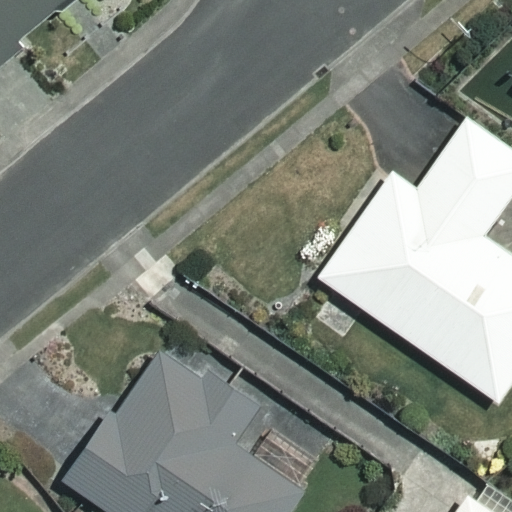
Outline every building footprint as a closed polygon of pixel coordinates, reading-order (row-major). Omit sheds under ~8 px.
[(0,0),(0,142),(58,95),(24,53),(88,0),(0,0)] [(511,210),(511,146),(475,121),(427,191),(402,174),(328,281),(506,405),(511,396),(511,253),(492,240),(511,210)] [(358,324),(321,301),(297,339),(334,362),(358,324)] [(270,412),(178,345),(77,484),(115,511),(296,511),(312,491),(247,444),(270,412)] [(495,511),(477,499),(468,511),(495,511)]
